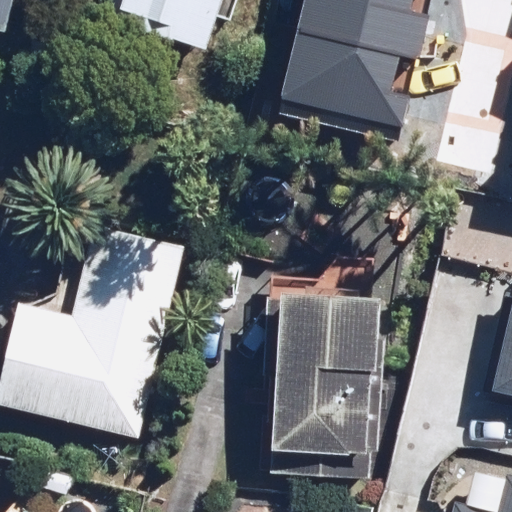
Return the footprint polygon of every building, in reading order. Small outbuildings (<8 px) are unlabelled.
[(25,0),(0,0),(0,33),(17,37),(25,0)] [(227,0),(119,0),(113,21),(211,52),(227,0)] [(453,86),(272,34),(246,125),(427,177),(453,86)] [(193,243),(105,222),(83,315),(25,301),(0,404),(146,439),(193,243)] [(392,300),(284,296),(278,471),(386,475),(392,300)] [(511,296),(488,387),(511,393),(511,296)] [(511,511),(465,502),(462,511),(511,511)]
